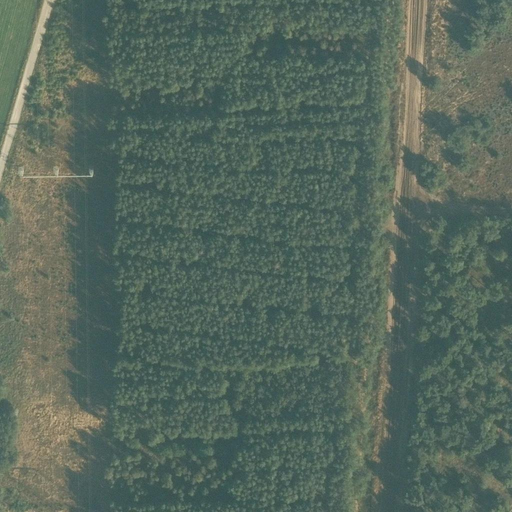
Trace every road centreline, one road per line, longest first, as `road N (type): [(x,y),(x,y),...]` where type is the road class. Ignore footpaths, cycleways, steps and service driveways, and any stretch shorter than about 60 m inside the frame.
road 1 (track): [(421,0),(389,511)]
road 2 (track): [(46,0),(0,166)]
